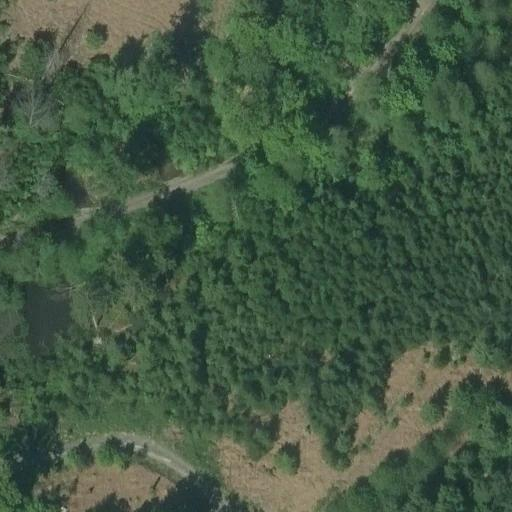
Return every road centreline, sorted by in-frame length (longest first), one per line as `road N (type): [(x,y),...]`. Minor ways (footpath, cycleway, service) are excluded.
road 1 (track): [(427,0),(371,75),(316,116),(222,164),(0,242)]
road 2 (track): [(216,511),(128,439),(0,464)]
